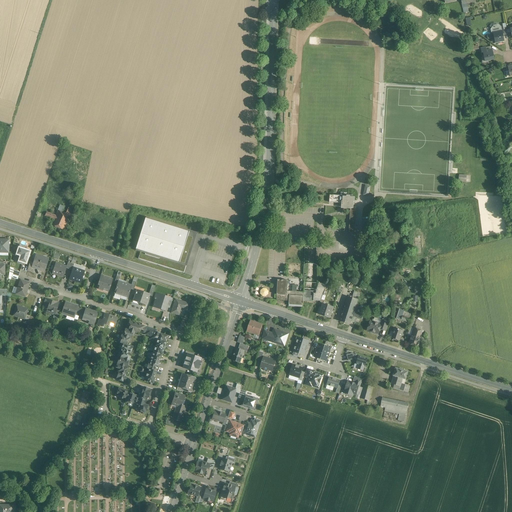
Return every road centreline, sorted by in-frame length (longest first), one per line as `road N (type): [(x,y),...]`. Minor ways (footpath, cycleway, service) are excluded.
road 1 (tertiary): [(239,301),(268,187),(273,0)]
road 2 (residential): [(149,425),(179,332),(85,300)]
road 3 (tertiary): [(511,389),(344,334)]
road 4 (tertiary): [(239,301),(99,254)]
